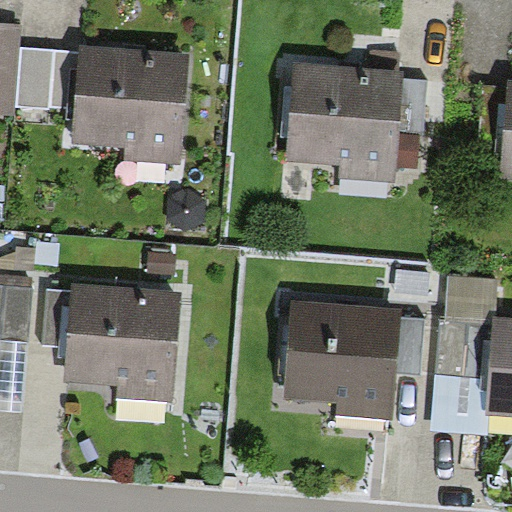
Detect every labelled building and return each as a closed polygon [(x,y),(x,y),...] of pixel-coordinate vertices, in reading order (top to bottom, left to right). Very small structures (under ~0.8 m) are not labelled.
[(0,118),(16,120),(22,25),(0,23),(0,118)] [(134,53),(83,50),(76,147),(127,151),(126,160),(179,163),(186,64),(146,61),(147,54),(134,53)] [(349,72),(296,68),(288,163),(342,167),(341,182),(413,188),(414,172),(418,172),(421,131),(427,131),(431,81),(397,78),(398,56),(369,54),(367,73),(349,72)] [(511,86),(487,85),(483,142),(507,144),(505,179),(511,179),(511,86)] [(452,279),(449,323),(443,323),(436,431),(487,434),(488,416),(511,417),(511,323),(496,322),(499,283),(452,279)] [(126,288),(75,284),(74,295),(50,293),(46,346),(69,348),(67,386),(121,390),(120,400),(175,404),(183,300),(141,297),(141,289),(126,288)] [(0,289),(0,345),(29,347),(33,291),(0,289)] [(349,310),(292,306),(285,399),(341,403),(340,416),(393,420),(397,374),(420,375),(423,327),(401,326),(402,314),(349,310)]
